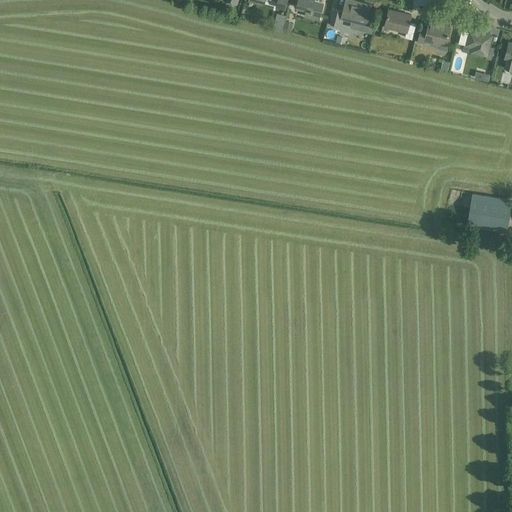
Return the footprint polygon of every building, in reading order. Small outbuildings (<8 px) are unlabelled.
[(252,0),(255,1),(256,1),(257,2),(259,3),(260,3),(262,3),(263,3),(264,0),(278,0),(276,6),(285,9),(286,0),(252,0)] [(298,0),(297,6),(306,8),(305,16),(319,19),(324,2),(317,0),(298,0)] [(334,9),(331,23),(338,25),(340,17),(367,24),(372,5),(353,0),(345,0),(343,11),(334,9)] [(389,9),(385,26),(406,32),(405,37),(412,39),(416,23),(410,21),(411,15),(389,9)] [(425,41),(437,44),(436,48),(447,51),(448,44),(446,44),(450,27),(441,24),(441,25),(437,24),(438,22),(430,19),(427,29),(421,28),(418,41),(424,43),(425,41)] [(469,29),(465,44),(477,47),(476,52),(486,55),(486,58),(491,60),(495,48),(489,46),(492,35),(469,29)] [(440,76),(448,78),(450,69),(442,67),(440,76)] [(507,232),(511,204),(511,198),(473,193),(467,225),(507,232)]
